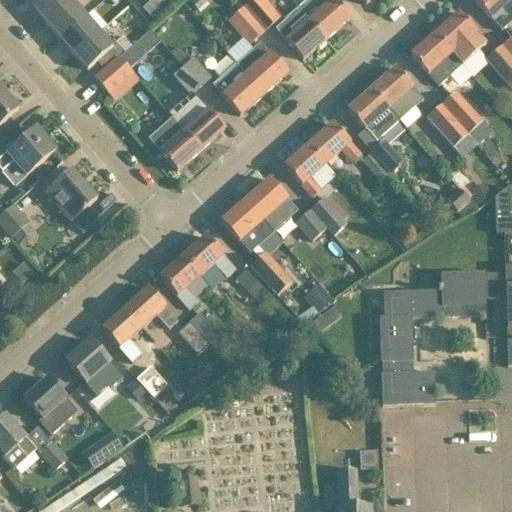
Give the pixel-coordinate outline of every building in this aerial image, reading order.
[(42,0),(43,1),(33,10),(46,26),(72,3),(75,0),(42,0)] [(152,21),(164,11),(154,0),(153,0),(142,11),(152,21)] [(253,0),(243,10),(264,33),(280,18),(263,0),(253,0)] [(332,0),(309,0),(298,10),(326,41),(350,20),(332,0)] [(511,0),(475,0),(473,2),(501,33),(509,26),(511,23),(511,0)] [(72,3),(46,26),(60,41),(85,19),(72,3)] [(249,48),(264,33),(243,10),(228,25),(249,48)] [(326,41),(298,10),(274,31),(303,63),(326,41)] [(458,15),(434,37),(462,68),(486,47),(471,30),(458,15)] [(85,19),(60,41),(74,57),(99,34),(85,19)] [(99,34),(74,57),(87,72),(113,50),(99,34)] [(138,43),(146,53),(156,44),(148,34),(138,43)] [(438,89),(446,82),(462,68),(434,37),(410,58),(438,89)] [(130,48),(122,39),(115,45),(122,55),(130,48)] [(511,40),(501,49),(511,60),(511,40)] [(260,44),(252,51),(236,66),(263,97),(288,76),(274,61),(260,44)] [(511,93),(511,92),(511,60),(501,49),(485,63),(511,93)] [(108,98),(134,76),(119,59),(94,81),(108,98)] [(201,90),(211,81),(193,61),(190,63),(183,70),(201,90)] [(263,97),(236,66),(212,87),(226,103),(240,118),(263,97)] [(201,90),(183,70),(173,78),(190,99),(201,90)] [(399,123),(415,109),(423,102),(395,71),(371,92),(389,111),(399,123)] [(0,127),(3,125),(18,111),(0,90),(0,127)] [(375,144),(399,123),(389,111),(371,92),(347,113),(364,133),(365,132),(375,144)] [(441,107),(467,136),(480,125),(455,95),(441,107)] [(195,99),(172,120),(201,153),(225,132),(195,99)] [(451,150),(467,136),(441,107),(426,120),(451,150)] [(201,153),(172,120),(148,141),(177,174),(201,153)] [(308,148),(326,167),(341,153),(352,165),(360,158),(332,127),(308,148)] [(35,131),(20,144),(0,162),(0,173),(1,175),(13,189),(24,180),(25,180),(40,167),(55,154),(35,131)] [(384,144),(371,155),(390,177),(403,166),(384,144)] [(284,169),(298,184),(312,201),(320,194),(309,182),(326,167),(308,148),(284,169)] [(390,177),(371,155),(361,164),(379,186),(390,177)] [(71,225),(72,224),(82,236),(98,222),(87,210),(97,201),(71,172),(44,195),(71,225)] [(270,182),(245,204),(273,235),(297,214),(283,197),(270,182)] [(469,205),(453,185),(446,190),(451,197),(445,202),(456,215),(469,205)] [(486,189),(474,194),(478,205),(490,200),(486,189)] [(346,228),(323,201),(310,213),(326,231),(333,239),(346,228)] [(249,256),(257,249),(273,235),(245,204),(222,225),(249,256)] [(0,218),(0,229),(2,232),(10,240),(12,238),(28,225),(29,224),(21,215),(14,207),(0,218)] [(326,231),(310,213),(295,226),(311,244),(326,231)] [(205,239),(182,260),(199,279),(214,266),(226,280),(235,272),(205,239)] [(251,267),(277,297),(291,284),(264,255),(251,267)] [(186,291),(199,279),(182,260),(160,280),(176,299),(177,298),(190,313),(199,306),(186,291)] [(23,265),(12,275),(21,286),(33,276),(23,265)] [(244,274),(235,282),(252,299),(260,291),(244,274)] [(382,365),(382,377),(413,376),(411,322),(459,320),(458,309),(485,309),(485,302),(484,278),(484,276),(440,277),(440,278),(431,278),(431,294),(383,296),(384,321),(379,321),(380,365),(382,365)] [(484,278),(485,302),(497,301),(496,277),(484,278)] [(371,286),(368,280),(358,287),(362,292),(371,286)] [(311,309),(317,315),(331,302),(317,286),(303,300),(311,309)] [(177,324),(161,306),(148,291),(125,311),(142,330),(156,318),(169,332),(177,324)] [(459,320),(485,319),(485,309),(458,309),(459,320)] [(335,310),(312,325),(318,334),(341,319),(335,310)] [(128,343),(142,330),(125,311),(102,332),(115,347),(132,365),(140,357),(128,343)] [(190,325),(208,346),(219,337),(200,316),(190,325)] [(195,357),(208,346),(190,325),(177,336),(195,357)] [(66,364),(65,364),(85,386),(95,398),(107,387),(110,390),(122,379),(109,364),(90,343),(66,364)] [(149,369),(142,376),(136,382),(153,400),(166,388),(149,369)] [(381,377),(381,389),(382,409),(435,407),(434,375),(413,376),(382,377),(381,377)] [(78,413),(61,395),(47,380),(45,382),(23,402),(37,417),(41,422),(38,424),(51,438),(67,424),(77,414),(78,413)] [(145,395),(134,383),(126,390),(137,402),(145,395)] [(27,459),(36,452),(25,440),(6,418),(0,422),(0,453),(4,458),(2,460),(13,473),(27,459)] [(100,443),(110,458),(122,450),(112,435),(100,443)] [(51,444),(39,455),(38,456),(54,474),(67,462),(51,444)] [(376,452),(358,452),(359,470),(376,469),(376,452)] [(336,474),(338,511),(369,511),(369,510),(357,510),(356,474),(336,474)] [(196,481),(178,483),(181,509),(200,507),(196,481)]
